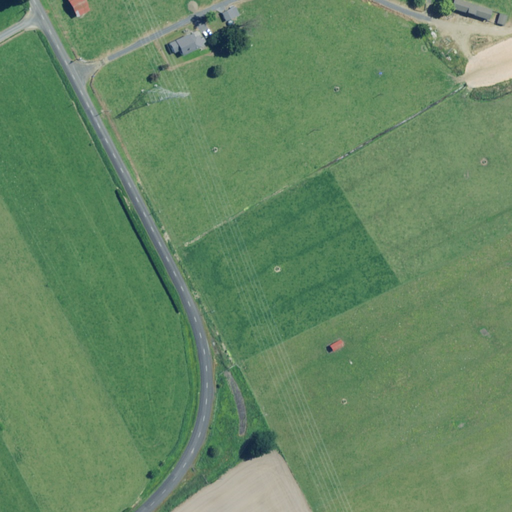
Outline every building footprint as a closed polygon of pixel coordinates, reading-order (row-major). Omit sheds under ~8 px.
[(88,10),(82,0),(66,0),(75,17),(88,10)] [(307,13),(301,0),(291,0),(298,17),(307,13)] [(490,10),(456,0),(452,0),(450,8),(487,20),(490,10)] [(227,12),(222,15),(225,22),(230,19),(227,12)] [(507,16),(499,14),(496,23),(504,25),(507,16)] [(198,30),(196,31),(168,43),(172,53),(178,50),(181,55),(202,46),(201,43),(204,42),(198,30)] [(331,351),(342,346),(339,340),(328,345),(331,351)]
